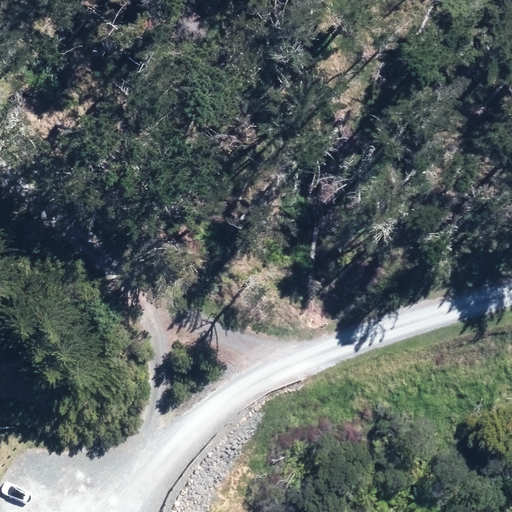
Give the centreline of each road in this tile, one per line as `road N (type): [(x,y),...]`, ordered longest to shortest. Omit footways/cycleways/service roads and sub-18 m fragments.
road 1 (track): [(148,461),(151,328),(114,279),(0,176)]
road 2 (track): [(151,328),(325,355)]
